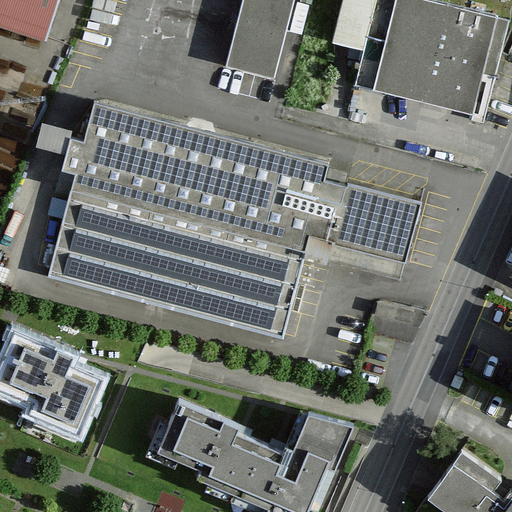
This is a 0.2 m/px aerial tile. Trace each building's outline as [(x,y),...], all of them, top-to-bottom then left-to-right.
[(0,0),(0,26),(48,42),(62,0),(0,0)] [(294,0),(243,0),(227,64),(275,78),(294,0)] [(364,49),(355,85),(488,117),(511,17),(511,13),(454,0),(343,0),(333,42),(364,49)] [(329,158),(93,98),(48,277),(285,337),(309,243),(406,268),(423,201),(325,176),(329,158)] [(411,331),(417,306),(381,298),(375,323),(411,331)] [(73,353),(14,328),(0,361),(0,386),(32,400),(28,410),(80,432),(103,376),(69,362),(73,353)] [(293,446),(178,398),(157,448),(200,466),(197,474),(268,505),(264,511),(316,511),(353,422),(308,410),(293,446)] [(501,477),(461,449),(428,494),(448,509),(450,506),(457,511),(511,511),(511,487),(509,488),(504,496),(493,489),(501,477)]
